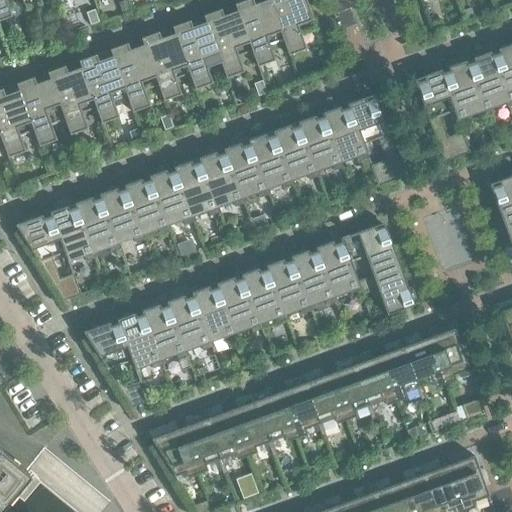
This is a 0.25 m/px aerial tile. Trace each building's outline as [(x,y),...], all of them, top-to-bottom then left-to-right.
[(22,0),(0,0),(0,19),(11,15),(6,0),(21,0),(25,10),(26,10),(22,0)] [(22,0),(26,10),(43,4),(41,0),(22,0)] [(122,12),(129,9),(126,0),(119,3),(122,12)] [(253,0),(244,0),(236,3),(258,66),(275,60),(269,45),(283,40),(289,55),(289,54),(269,0),(264,0),(254,4),(253,0)] [(269,0),(289,54),(306,48),(301,33),(316,28),(306,0),(269,0)] [(221,9),(204,15),(227,77),(244,71),(238,56),(252,51),(257,66),(258,66),(236,3),(234,4),(237,10),(223,15),(221,9)] [(99,22),(95,11),(95,10),(86,13),(91,25),(99,22)] [(190,20),(173,26),(196,88),(212,82),(207,67),(221,62),(226,78),(227,77),(204,15),(203,15),(206,22),(192,26),(190,20)] [(441,26),(438,17),(428,21),(432,30),(441,26)] [(159,31),(142,37),(165,100),(181,94),(176,79),(189,74),(195,89),(196,88),(173,26),(172,26),(174,33),(161,38),(159,31)] [(127,43),(111,49),(134,111),(150,105),(145,90),(158,85),(164,100),(165,100),(142,37),(141,38),(143,44),(130,49),(127,43)] [(511,43),(498,49),(499,52),(492,55),(491,51),(490,52),(509,106),(511,105),(511,43)] [(96,54),(80,60),(102,123),(119,117),(113,102),(127,97),(133,112),(134,111),(111,49),(110,49),(112,56),(99,61),(96,54)] [(466,60),(465,61),(485,115),(494,112),(493,106),(506,101),(508,107),(509,106),(490,52),(473,58),(475,61),(468,64),(466,60)] [(65,65),(48,71),(71,134),(88,128),(82,113),(96,108),(101,123),(102,123),(80,60),(79,60),(81,67),(67,72),(65,65)] [(485,115),(465,61),(448,67),(450,70),(443,73),(441,69),(440,70),(460,124),(470,121),(468,115),(482,110),(484,116),(485,115)] [(460,124),(440,70),(423,76),(425,79),(415,83),(444,162),(470,152),(460,124)] [(34,77),(17,83),(40,145),(56,139),(51,124),(65,119),(70,134),(71,134),(48,71),(47,72),(50,78),(36,83),(34,77)] [(263,81),(254,84),(258,96),(267,93),(263,81)] [(40,145),(17,83),(16,83),(19,90),(5,95),(3,88),(0,88),(0,132),(9,157),(25,151),(20,136),(33,131),(39,146),(40,145)] [(378,186),(404,176),(375,98),(366,101),(365,97),(348,103),(364,145),(378,140),(386,162),(372,167),(371,167),(371,168),(378,186)] [(364,145),(348,103),(347,104),(348,107),(341,110),(340,106),(324,112),(343,167),(344,166),(343,161),(357,156),(358,161),(361,160),(368,158),(364,145)] [(315,115),(299,121),(319,176),(320,175),(318,170),(332,165),(334,170),(343,167),(324,112),(322,113),(324,116),(317,119),(315,115)] [(169,115),(160,118),(165,130),(173,127),(169,115)] [(290,124),(274,130),(294,185),(295,184),(293,179),(307,174),(309,179),(319,176),(299,121),(297,122),(299,125),(292,128),(290,124)] [(138,129),(129,132),(133,142),(141,138),(138,129)] [(294,185),(274,130),(273,131),(274,134),(267,137),(266,133),(249,139),(269,194),(270,193),(268,188),(282,183),(284,188),(294,185)] [(9,157),(0,132),(0,142),(2,142),(8,157),(9,157)] [(241,142),(224,148),(244,203),(245,202),(243,197),(257,192),(259,197),(269,194),(249,139),(248,140),(249,143),(242,146),(241,142)] [(216,151),(200,157),(219,212),(220,211),(219,206),(232,201),(234,206),(244,203),(224,148),(223,149),(224,153),(217,155),(216,151)] [(219,212),(200,157),(198,158),(200,162),(192,164),(191,160),(175,166),(195,221),(196,220),(194,215),(208,210),(210,215),(219,212)] [(372,167),(368,158),(361,160),(365,171),(371,168),(371,167),(372,167)] [(50,173),(62,168),(60,161),(47,165),(50,173)] [(195,221),(175,166),(173,167),(175,171),(168,173),(166,169),(150,175),(170,230),(171,230),(169,224),(183,219),(185,224),(195,221)] [(170,230),(150,175),(149,176),(150,180),(143,182),(141,178),(125,184),(145,239),(146,239),(144,233),(158,228),(160,233),(170,230)] [(511,175),(498,180),(500,184),(490,187),(511,246),(511,175)] [(117,188),(100,193),(120,248),(121,248),(119,242),(133,237),(135,242),(145,239),(125,184),(124,185),(125,189),(118,191),(117,188)] [(120,248),(100,193),(99,194),(100,198),(93,200),(92,197),(76,202),(95,257),(96,257),(95,251),(108,246),(110,251),(120,248)] [(95,257),(76,202),(74,203),(76,207),(68,209),(67,206),(51,212),(65,252),(69,261),(84,255),(86,261),(95,257)] [(65,252),(51,212),(49,212),(51,216),(44,218),(42,215),(15,225),(63,300),(80,294),(73,273),(61,278),(53,256),(65,252)] [(374,226),(341,238),(351,264),(367,258),(374,278),(358,284),(361,293),(377,287),(387,314),(404,308),(403,304),(412,300),(385,226),(376,229),(374,226)] [(332,241),(316,247),(336,301),(337,301),(335,296),(349,290),(352,296),(361,293),(358,284),(351,264),(341,238),(340,238),(341,242),(334,244),(333,241),(332,241)] [(336,301),(316,247),(315,247),(316,251),(309,253),(308,250),(292,256),(311,310),(312,310),(311,305),(325,300),(326,305),(336,301)] [(311,310),(292,256),(290,256),(291,260),(284,262),(283,259),(267,265),(287,319),(288,319),(286,314),(300,309),(302,314),(311,310)] [(258,268),(242,274),(262,328),(263,328),(261,323),(275,318),(277,323),(287,319),(267,265),(265,265),(267,269),(260,271),(258,268)] [(233,277),(217,283),(237,337),(238,337),(236,332),(250,327),(252,332),(262,328),(242,274),(241,274),(242,278),(235,280),(233,277)] [(237,337),(217,283),(216,283),(217,287),(210,289),(209,286),(192,292),(212,346),(213,346),(211,341),(225,336),(227,341),(237,337)] [(212,346),(192,292),(191,292),(192,296),(185,298),(184,295),(168,301),(187,355),(188,355),(187,350),(201,345),(202,350),(212,346)] [(159,304),(143,310),(163,364),(164,364),(162,359),(176,354),(178,359),(187,355),(168,301),(166,301),(167,305),(160,307),(159,304)] [(511,307),(500,311),(511,343),(511,307)] [(134,313),(118,319),(133,359),(136,368),(151,363),(153,368),(163,364),(143,310),(141,310),(143,314),(136,316),(134,313)] [(133,359),(118,319),(117,319),(118,323),(111,326),(109,322),(83,332),(132,407),(148,401),(136,368),(133,359)] [(429,337),(445,383),(455,379),(453,374),(469,368),(454,328),(429,337)] [(429,337),(404,346),(419,387),(421,386),(434,381),(436,386),(445,383),(429,337)] [(404,346),(379,355),(396,401),(405,397),(404,392),(417,387),(419,387),(404,346)] [(396,401),(379,355),(354,364),(369,405),(371,404),(384,399),(386,404),(396,401)] [(369,405),(354,364),(330,373),(346,419),(356,415),(354,410),(367,405),(369,405)] [(346,419),(330,373),(305,382),(319,423),(322,422),(334,417),(336,422),(346,419)] [(305,382),(280,391),(296,437),(306,433),(304,428),(317,424),(319,423),(305,382)] [(280,391),(255,400),(270,441),(272,440),(285,435),(287,440),(296,437),(280,391)] [(485,413),(480,398),(462,405),(467,420),(485,413)] [(255,400),(230,410),(247,455),(257,451),(255,446),(268,442),(270,441),(255,400)] [(247,455),(230,410),(206,419),(220,459),(222,458),(235,453),(237,458),(247,455)] [(435,431),(460,422),(456,411),(431,421),(435,430),(435,431)] [(220,459),(206,419),(181,428),(197,473),(207,469),(205,464),(218,460),(220,459)] [(428,434),(425,425),(408,430),(412,440),(428,434)] [(197,473),(181,428),(151,438),(175,476),(186,472),(187,477),(197,473)] [(0,502),(27,470),(0,447),(0,502)] [(474,455),(448,464),(465,510),(475,506),(473,501),(489,495),(474,455)] [(448,464),(423,473),(437,511),(442,511),(453,508),(454,511),(458,511),(465,510),(448,464)] [(307,475),(304,466),(291,470),(294,479),(307,475)] [(437,511),(423,473),(399,482),(409,511),(437,511)] [(409,511),(399,482),(374,491),(381,511),(409,511)] [(259,494),(255,484),(239,489),(243,499),(259,494)] [(381,511),(374,491),(349,500),(353,511),(381,511)] [(353,511),(349,500),(324,509),(325,511),(353,511)] [(211,511),(207,501),(194,505),(197,511),(211,511)]
